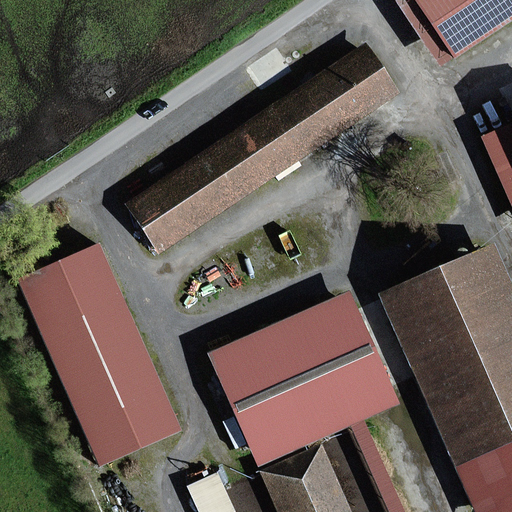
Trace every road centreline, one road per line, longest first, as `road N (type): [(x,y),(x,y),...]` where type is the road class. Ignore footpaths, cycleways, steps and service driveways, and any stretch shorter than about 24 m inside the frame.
road 1 (track): [(75,167),(118,245),(137,264),(152,266),(511,54)]
road 2 (track): [(441,511),(361,280),(371,261),(495,220)]
road 3 (unclassified): [(322,0),(0,217)]
road 4 (track): [(372,0),(426,79),(511,254)]
road 5 (track): [(152,266),(177,317),(193,326),(366,270)]
